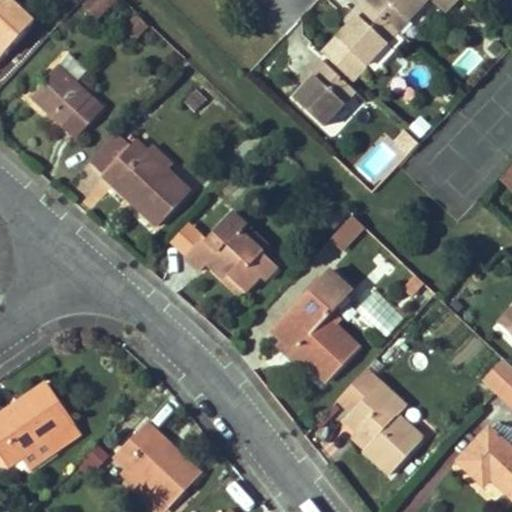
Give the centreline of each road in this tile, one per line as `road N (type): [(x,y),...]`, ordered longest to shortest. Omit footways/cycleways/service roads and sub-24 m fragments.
road 1 (residential): [(99,279),(168,342),(311,511)]
road 2 (residential): [(0,192),(99,279)]
